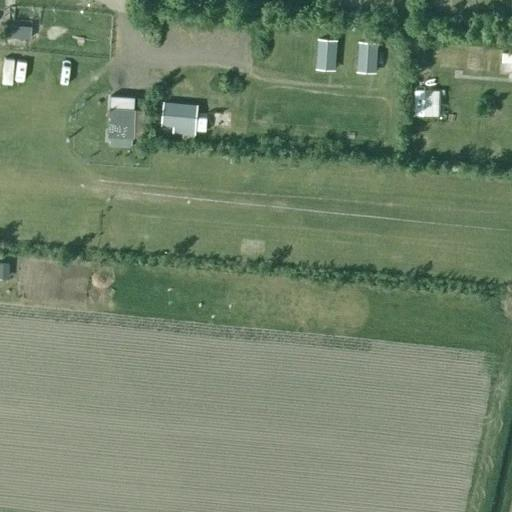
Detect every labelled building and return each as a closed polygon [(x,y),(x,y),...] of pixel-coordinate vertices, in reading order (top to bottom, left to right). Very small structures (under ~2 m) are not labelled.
[(29,26),(2,24),(1,35),(28,38),(29,26)] [(336,69),(337,39),(317,38),(316,68),(336,69)] [(377,72),(378,42),(358,41),(357,71),(377,72)] [(457,50),(456,72),(484,73),(484,50),(457,50)] [(500,73),(511,73),(511,50),(500,51),(500,73)] [(134,148),(135,99),(109,99),(108,147),(134,148)] [(162,101),(161,130),(196,131),(197,102),(162,101)] [(205,112),(204,136),(229,137),(230,113),(205,112)]
